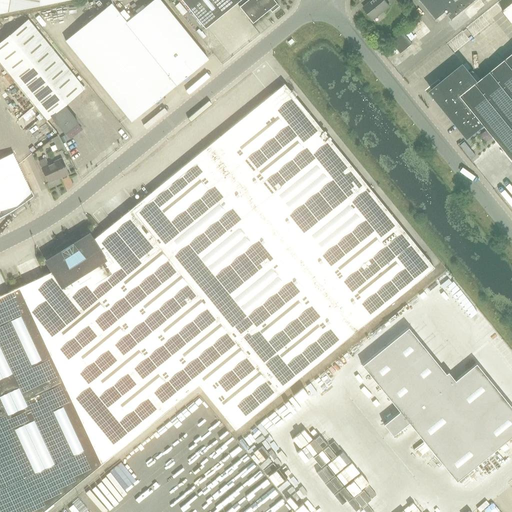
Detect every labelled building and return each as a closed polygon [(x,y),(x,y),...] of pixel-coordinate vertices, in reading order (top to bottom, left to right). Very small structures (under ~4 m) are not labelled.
[(0,0),(0,13),(66,0),(0,0)] [(131,121),(208,59),(159,0),(152,0),(126,22),(111,3),(65,40),(131,121)] [(182,0),(205,29),(237,3),(253,23),(269,9),(272,12),(279,6),(274,0),(182,0)] [(385,0),(372,0),(364,7),(373,19),(390,5),(385,0)] [(420,0),(436,19),(446,11),(452,19),(475,0),(420,0)] [(464,65),(431,91),(468,137),(484,124),(511,158),(511,2),(502,11),(511,23),(511,53),(478,82),(464,65)] [(62,106),(84,89),(27,20),(0,42),(0,62),(46,119),(50,116),(65,135),(78,125),(62,106)] [(391,41),(401,53),(412,44),(402,31),(391,41)] [(461,31),(448,40),(453,48),(466,40),(461,31)] [(0,511),(42,511),(198,385),(235,429),(434,267),(284,83),(90,241),(88,237),(78,243),(73,238),(56,248),(59,255),(50,261),(55,270),(0,295),(0,511)] [(0,215),(33,195),(13,153),(0,158),(0,215)] [(67,174),(68,173),(61,159),(49,164),(45,158),(39,161),(42,168),(48,182),(60,177),(63,179),(67,177),(67,174)] [(91,163),(82,170),(86,175),(95,169),(91,163)] [(416,297),(410,300),(414,306),(419,302),(416,297)] [(408,423),(456,482),(511,436),(511,407),(476,363),(455,380),(448,371),(446,373),(408,327),(361,365),(399,411),(408,423)] [(284,412),(291,406),(287,400),(280,406),(284,412)] [(280,462),(289,454),(283,447),(288,443),(279,433),(265,446),(280,462)] [(260,463),(269,459),(266,453),(258,457),(260,463)]
